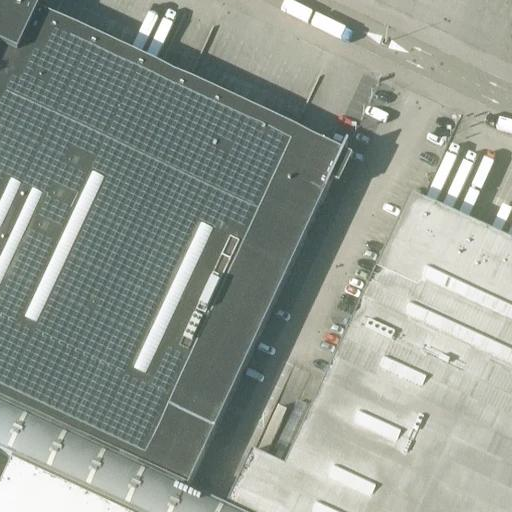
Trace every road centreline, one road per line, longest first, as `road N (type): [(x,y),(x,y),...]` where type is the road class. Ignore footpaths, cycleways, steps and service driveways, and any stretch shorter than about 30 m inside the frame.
road 1 (unknown): [(256,432),(432,67)]
road 2 (unclassified): [(511,104),(287,0)]
